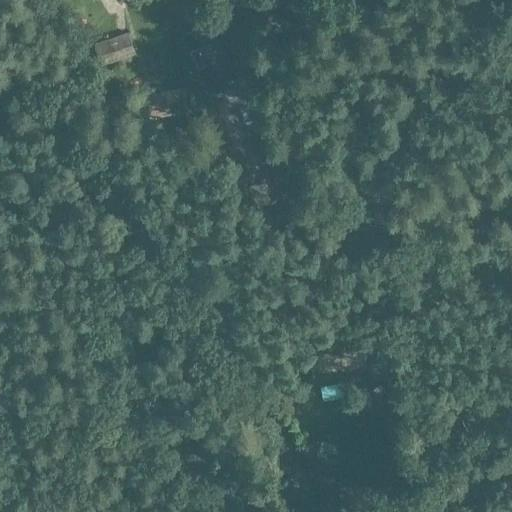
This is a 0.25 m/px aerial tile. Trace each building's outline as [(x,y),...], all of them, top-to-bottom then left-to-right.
[(210,21),(183,34),(205,79),(232,65),(210,21)] [(100,63),(135,50),(128,30),(93,43),(100,63)] [(190,83),(148,91),(153,117),(195,109),(190,83)] [(115,93),(100,99),(116,139),(131,133),(115,93)] [(253,98),(242,104),(252,125),(263,119),(253,98)] [(261,175),(234,121),(219,129),(245,183),(261,175)] [(261,181),(249,186),(258,206),(270,201),(261,181)] [(341,349),(341,351),(341,369),(365,369),(365,350),(364,350),(341,349)]
